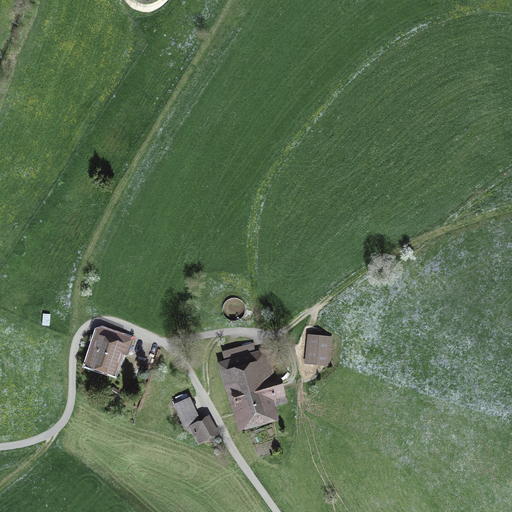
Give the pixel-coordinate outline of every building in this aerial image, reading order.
[(223,304),(222,309),(223,313),(225,317),(229,319),(233,320),(238,320),(241,317),(244,314),(245,310),(244,305),(242,301),(238,299),(234,298),(230,299),(226,301),(223,304)] [(88,362),(111,370),(118,351),(126,353),(131,340),(123,337),(124,336),(103,329),(93,359),(89,358),(88,362)] [(309,335),(306,362),(328,364),(330,337),(309,335)] [(222,352),(225,362),(218,363),(233,413),(240,411),(243,422),(270,414),(266,399),(281,395),(277,381),(276,381),(267,349),(255,353),(253,343),(222,352)] [(190,425),(192,428),(200,424),(188,398),(173,405),(183,428),(190,425)] [(207,421),(200,424),(192,428),(200,443),(215,435),(207,421)]
